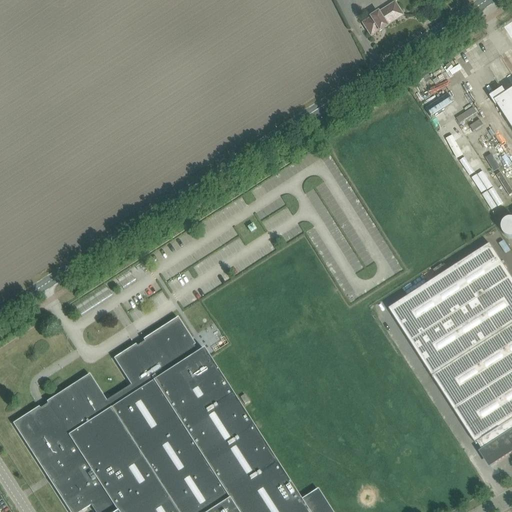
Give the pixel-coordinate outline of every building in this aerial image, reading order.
[(371,18),(363,23),(371,36),(379,31),(380,32),(387,27),(387,26),(403,15),(395,2),(379,13),(378,12),(370,17),(371,18)] [(511,91),(507,94),(506,94),(504,95),(501,91),(496,94),(490,97),(496,107),(498,106),(511,127),(511,91)] [(511,452),(511,278),(491,245),(390,310),(476,444),(478,443),(484,452),(482,453),(490,466),(511,452)] [(332,511),(318,489),(301,500),(285,475),(219,373),(211,360),(204,349),(198,353),(194,346),(195,345),(178,318),(144,340),(145,342),(137,347),(136,345),(114,359),(131,385),(107,401),(90,375),(47,402),(48,404),(40,409),(39,407),(13,424),(69,511),(81,511),(91,506),(94,511),(332,511)] [(245,395),(241,397),(245,404),(249,401),(245,395)]
